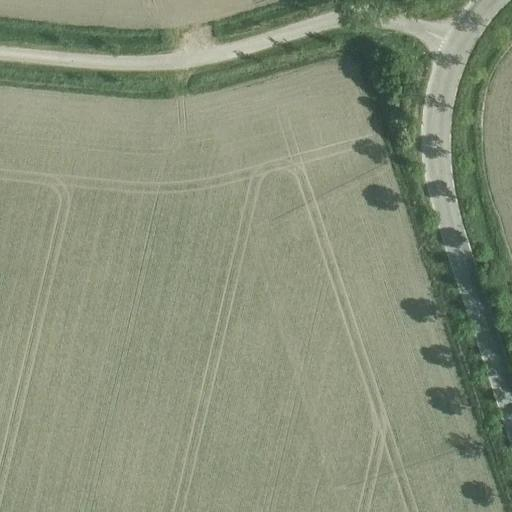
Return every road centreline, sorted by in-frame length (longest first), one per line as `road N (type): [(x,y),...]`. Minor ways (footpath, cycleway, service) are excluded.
road 1 (unclassified): [(457,49),(406,22),(352,18),(192,65),(0,53)]
road 2 (tertiary): [(511,412),(443,201),(435,141),(457,49)]
